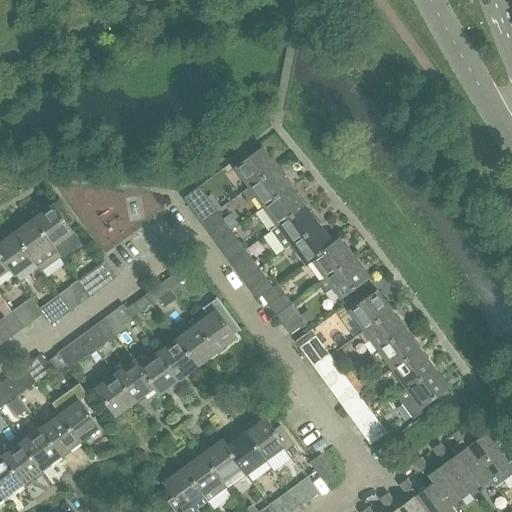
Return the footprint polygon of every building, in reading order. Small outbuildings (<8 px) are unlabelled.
[(249,189),(278,168),(263,149),(235,170),(249,189)] [(251,202),(256,198),(263,208),(292,188),(278,168),(249,189),(244,193),(251,202)] [(183,200),(191,210),(207,198),(199,187),(183,200)] [(278,227),(306,207),(292,188),(263,208),(277,226),(278,227)] [(33,219),(60,256),(80,242),(53,205),(33,219)] [(292,246),(320,226),(306,207),(278,227),(277,226),(271,231),(285,250),(291,246),(292,246)] [(217,211),(201,223),(207,232),(224,220),(217,211)] [(14,233),(35,262),(41,270),(60,256),(33,219),(14,233)] [(320,226),(292,246),(306,266),(312,261),(312,260),(333,245),(334,244),(320,226)] [(215,243),(221,252),(238,239),(231,230),(215,243)] [(14,233),(0,243),(0,254),(11,269),(10,270),(15,276),(35,262),(14,233)] [(312,260),(312,261),(326,280),(355,259),(340,239),(334,244),(333,245),(312,260)] [(245,250),(229,262),(235,271),(252,259),(245,250)] [(0,277),(10,270),(11,269),(0,254),(0,277)] [(355,259),(326,280),(322,284),(328,292),(332,288),(340,299),(369,278),(355,259)] [(78,281),(90,298),(110,283),(116,278),(104,262),(78,281)] [(185,267),(172,276),(178,285),(191,275),(185,267)] [(259,269),(243,281),(250,290),(266,278),(259,269)] [(165,282),(153,291),(159,299),(171,290),(165,282)] [(257,300),(262,297),(268,305),(285,294),(278,284),(257,300)] [(59,295),(71,312),(80,305),(68,289),(59,295)] [(364,332),(392,311),(378,292),(350,312),(364,332)] [(33,300),(44,315),(51,326),(60,319),(49,303),(48,303),(41,293),(33,300)] [(146,295),(134,304),(140,313),(152,304),(146,295)] [(208,316),(196,325),(217,353),(237,339),(235,336),(241,331),(217,297),(202,308),(208,316)] [(292,304),(276,316),(282,325),(299,313),(292,304)] [(24,329),(33,322),(21,306),(13,312),(24,329)] [(127,309),(114,318),(120,327),(133,318),(127,309)] [(392,311),(364,332),(359,336),(365,344),(370,340),(378,351),(406,330),(392,311)] [(0,321),(0,335),(5,343),(14,336),(2,320),(0,321)] [(108,323),(95,332),(101,341),(114,332),(108,323)] [(217,353),(196,325),(177,339),(198,367),(217,353)] [(406,330),(378,351),(392,370),(420,349),(406,330)] [(88,337),(76,347),(82,355),(94,345),(88,337)] [(316,337),(300,349),(306,358),(323,346),(316,337)] [(198,367),(177,339),(158,353),(179,382),(198,367)] [(406,389),(434,369),(420,349),(392,370),(406,389)] [(179,382),(158,353),(139,366),(139,367),(154,388),(154,389),(159,396),(179,382)] [(47,363),(40,355),(30,362),(42,378),(56,368),(50,360),(47,363)] [(330,356),(314,368),(321,377),(337,365),(330,356)] [(139,367),(139,366),(135,360),(115,374),(136,403),(154,389),(154,388),(139,367)] [(42,378),(30,362),(16,373),(28,389),(42,378)] [(424,411),(421,408),(449,388),(434,369),(406,389),(396,396),(413,419),(424,411)] [(136,403),(115,374),(95,389),(116,417),(136,403)] [(344,375),(328,387),(335,396),(351,384),(344,375)] [(6,380),(0,384),(0,391),(8,403),(17,396),(6,380)] [(358,394),(342,406),(349,415),(365,403),(358,394)] [(79,400),(59,415),(80,443),(100,429),(79,400)] [(372,413),(356,425),(363,434),(379,423),(372,413)] [(80,443),(59,415),(40,429),(61,457),(80,443)] [(479,415),(472,421),(483,436),(468,447),(490,479),(496,487),(511,475),(511,460),(509,463),(491,437),(494,435),(479,415)] [(265,418),(246,433),(266,461),(283,449),(290,459),(300,452),(281,426),(274,431),(265,418)] [(40,429),(21,443),(42,471),(61,457),(40,429)] [(461,429),(453,435),(459,444),(467,438),(461,429)] [(246,433),(227,446),(241,467),(242,469),(245,474),(247,476),(266,461),(246,433)] [(227,488),(245,474),(242,469),(241,467),(227,446),(222,440),(202,454),(227,488)] [(22,485),(42,471),(21,443),(3,456),(2,457),(22,485)] [(441,443),(433,449),(440,458),(448,452),(441,443)] [(468,447),(448,461),(471,493),(476,489),(478,492),(483,488),(481,485),(490,479),(468,447)] [(0,452),(0,494),(3,499),(22,485),(2,457),(3,456),(0,452)] [(208,502),(227,488),(202,454),(183,468),(208,502)] [(310,463),(322,481),(334,472),(321,455),(310,463)] [(422,458),(414,463),(421,472),(428,467),(422,458)] [(471,493),(448,461),(429,476),(441,493),(455,511),(456,511),(452,506),(457,503),(459,506),(464,502),(461,499),(471,493)] [(174,497),(167,502),(174,511),(199,511),(197,510),(208,502),(183,468),(163,483),(174,497)] [(434,484),(415,497),(425,511),(455,511),(441,493),(429,476),(428,476),(434,484)] [(414,488),(408,479),(400,485),(406,494),(414,488)] [(297,485),(288,492),(300,508),(309,501),(297,485)] [(395,502),(388,493),(380,499),(387,508),(395,502)] [(425,511),(415,497),(395,511),(425,511)] [(287,511),(278,499),(269,505),(273,511),(287,511)]
